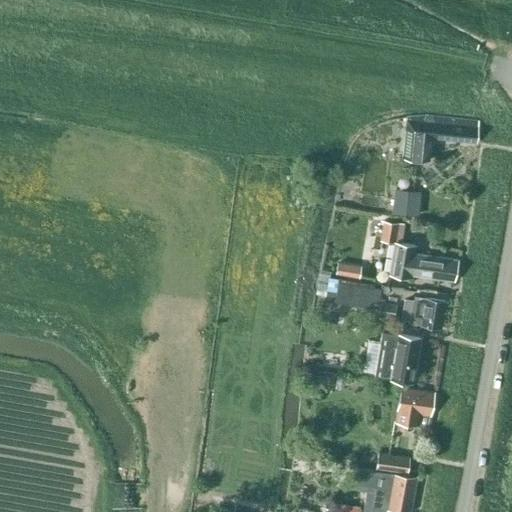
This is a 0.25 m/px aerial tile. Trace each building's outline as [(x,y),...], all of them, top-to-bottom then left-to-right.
[(476,143),(479,122),(425,117),(405,117),(400,158),(429,160),(431,138),(476,143)] [(419,192),(393,189),(390,212),(417,215),(419,192)] [(398,223),(390,221),(383,220),(380,239),(394,243),(398,223)] [(454,282),(458,262),(413,254),(415,246),(394,243),(389,274),(409,277),(410,275),(454,282)] [(336,263),(334,274),(346,276),(348,265),(336,263)] [(381,290),(338,281),(328,278),(321,309),(338,312),(341,302),(377,309),(381,290)] [(416,325),(420,326),(442,329),(446,301),(424,297),(423,301),(419,301),(418,312),(417,312),(416,325)] [(396,305),(380,302),(377,315),(394,318),(396,305)] [(420,338),(390,333),(381,331),(373,376),(382,377),(382,378),(413,383),(420,338)] [(326,388),(327,377),(311,375),(310,385),(326,388)] [(431,415),(432,404),(434,393),(401,388),(395,422),(411,424),(413,412),(431,415)] [(325,449),(306,445),(304,456),(323,459),(325,449)] [(407,473),(410,458),(378,453),(375,469),(407,473)] [(374,486),(371,505),(410,511),(417,477),(393,473),(355,467),(353,483),(374,486)] [(357,511),(359,507),(332,502),(329,511),(357,511)]
